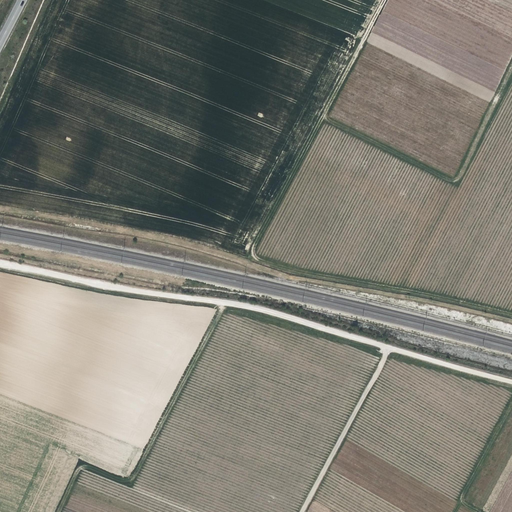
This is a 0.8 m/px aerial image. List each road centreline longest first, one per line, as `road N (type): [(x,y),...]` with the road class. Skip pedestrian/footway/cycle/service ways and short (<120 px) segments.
road 1 (track): [(378,0),(246,257),(511,315)]
road 2 (track): [(58,511),(83,466),(130,485),(223,303)]
road 3 (track): [(511,61),(453,183),(318,116)]
road 4 (track): [(387,347),(302,511)]
road 5 (track): [(511,403),(462,491),(479,511)]
